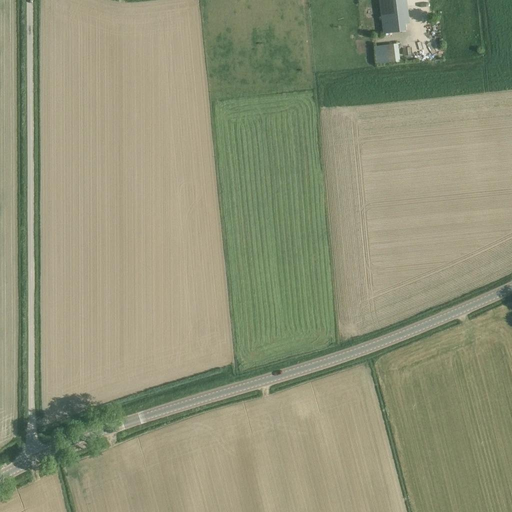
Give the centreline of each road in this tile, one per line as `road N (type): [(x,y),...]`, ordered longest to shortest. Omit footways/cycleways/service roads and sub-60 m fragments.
road 1 (secondary): [(28,456),(155,405),(443,318),(511,286)]
road 2 (unclassified): [(28,456),(30,0)]
